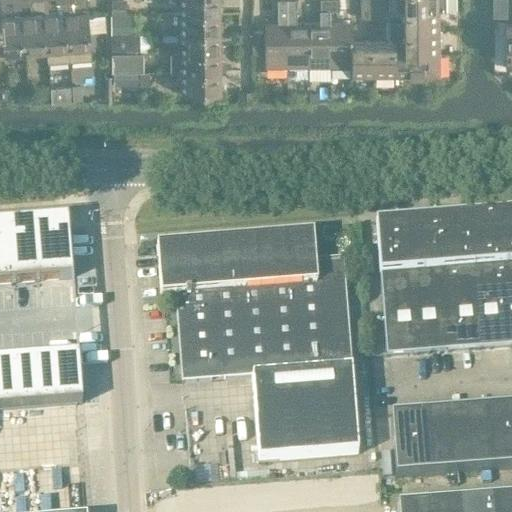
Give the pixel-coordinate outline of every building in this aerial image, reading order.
[(54,0),(56,13),(44,14),(47,53),(48,61),(70,60),(64,0),(54,0)] [(74,0),(64,0),(70,60),(92,58),(88,11),(75,12),(74,0)] [(219,0),(180,0),(180,13),(219,13),(219,0)] [(287,66),(286,0),(276,0),(277,22),(265,22),(265,31),(252,31),(252,53),(265,53),(265,66),(287,66)] [(286,0),(287,66),(309,66),(308,22),(296,22),(295,0),(286,0)] [(319,0),(320,10),(330,10),(329,0),(319,0)] [(339,0),(329,0),(330,10),(339,9),(339,0)] [(439,10),(438,0),(403,0),(404,10),(439,10)] [(506,0),(493,0),(493,17),(507,17),(506,0)] [(369,1),(369,5),(369,9),(381,9),(381,1),(369,1)] [(124,2),(111,2),(111,14),(124,14),(124,2)] [(369,5),(360,5),(360,18),(369,18),(369,9),(369,5)] [(381,9),(369,9),(369,18),(382,18),(381,9)] [(404,32),(439,32),(439,10),(404,10),(404,32)] [(180,13),(181,33),(219,32),(219,13),(180,13)] [(44,14),(23,16),(26,55),(47,53),(44,14)] [(0,18),(1,22),(1,21),(4,56),(26,55),(23,16),(0,18)] [(129,16),(111,16),(111,33),(129,33),(129,16)] [(308,22),(309,66),(330,66),(330,22),(308,22)] [(330,66),(351,66),(352,66),(352,41),(352,22),(330,22),(330,66)] [(220,51),(219,32),(181,33),(181,52),(220,51)] [(439,53),(439,32),(404,32),(404,53),(439,53)] [(131,35),(112,35),(112,52),(131,52),(131,35)] [(373,41),(352,41),(352,66),(351,66),(351,76),(373,76),(373,41)] [(373,76),(395,76),(395,53),(395,41),(373,41),(373,76)] [(220,71),(220,51),(181,52),(181,71),(220,71)] [(127,53),(112,53),(112,72),(127,71),(127,53)] [(395,53),(395,76),(439,75),(439,53),(404,53),(395,53)] [(149,84),(148,71),(139,71),(140,84),(149,84)] [(220,90),(220,71),(181,71),(181,91),(220,90)] [(80,84),(72,85),(73,99),(81,99),(80,84)] [(72,90),(50,92),(51,103),(72,101),(72,90)] [(249,92),(237,92),(237,100),(249,100),(249,92)] [(318,92),(309,92),(309,102),(318,102),(318,92)] [(511,215),(374,226),(385,359),(511,349),(511,215)] [(0,225),(0,286),(72,281),(67,220),(0,225)] [(181,385),(251,379),(258,465),(357,457),(342,262),(315,264),(312,235),(212,243),(212,247),(157,252),(159,269),(158,269),(160,298),(175,297),(181,385)] [(77,357),(0,362),(0,412),(81,406),(77,357)] [(395,480),(511,470),(511,408),(390,419),(395,480)] [(511,511),(511,499),(397,508),(397,511),(511,511)]
